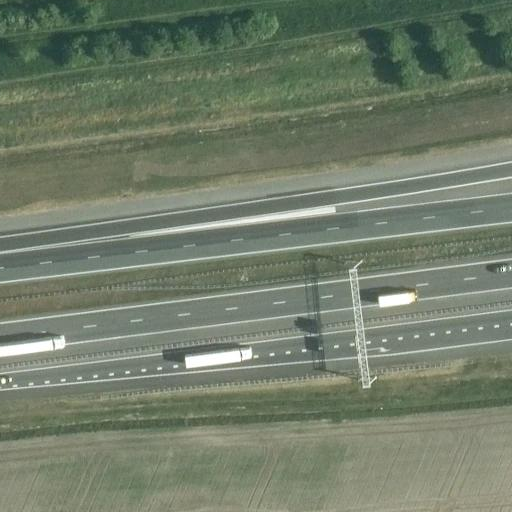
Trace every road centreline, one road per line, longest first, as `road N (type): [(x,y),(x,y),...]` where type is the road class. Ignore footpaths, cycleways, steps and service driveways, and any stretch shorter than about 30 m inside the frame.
road 1 (motorway): [(511,171),(252,211),(0,265)]
road 2 (motorway): [(0,381),(511,317)]
road 3 (motorway): [(0,337),(511,273)]
road 4 (motorway): [(511,211),(0,268)]
road 5 (track): [(0,41),(342,0)]
